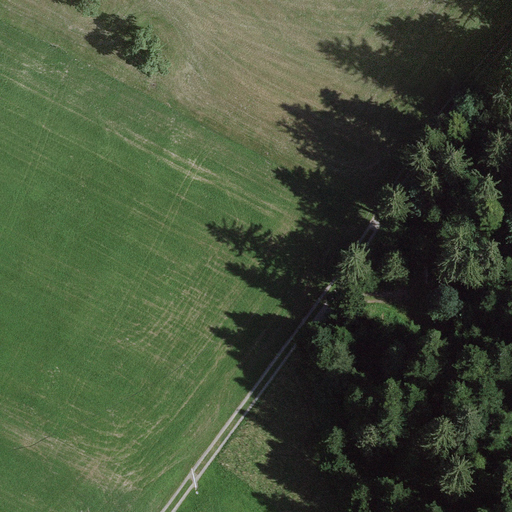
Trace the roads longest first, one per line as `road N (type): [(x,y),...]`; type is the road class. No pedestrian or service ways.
road 1 (track): [(168,511),(511,35)]
road 2 (track): [(312,314),(375,296),(511,232)]
